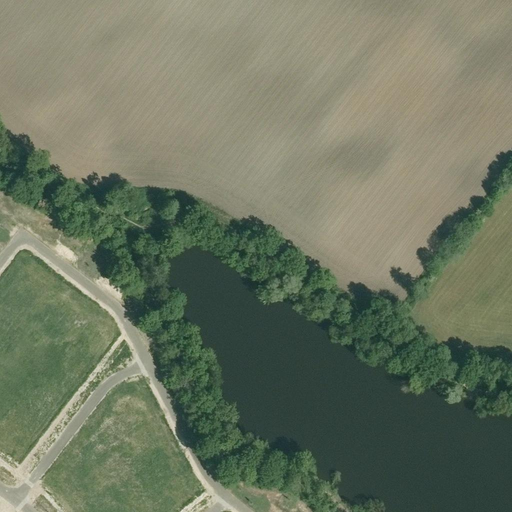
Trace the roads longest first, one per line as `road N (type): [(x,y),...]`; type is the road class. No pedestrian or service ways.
road 1 (residential): [(146,365),(110,303),(28,241),(16,242),(0,263)]
road 2 (residential): [(146,365),(104,387),(15,503)]
road 3 (residential): [(225,498),(203,474),(146,365)]
